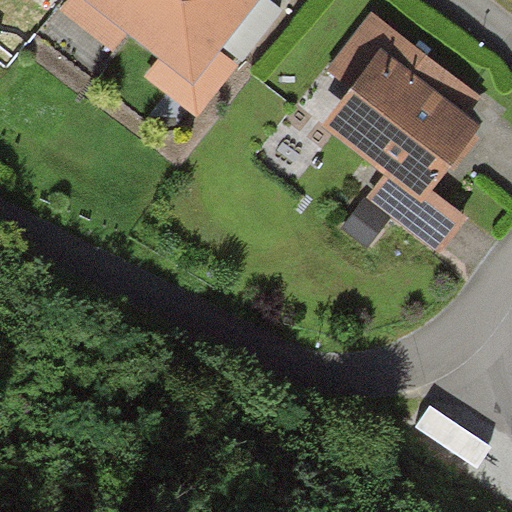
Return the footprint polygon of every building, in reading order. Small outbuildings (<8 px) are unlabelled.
[(68,0),(60,11),(113,52),(125,37),(153,0),(68,0)] [(153,0),(125,37),(158,62),(145,79),(198,119),(237,68),(221,55),(263,0),(153,0)] [(239,57),(252,66),(291,13),(279,4),(239,57)] [(329,72),(353,91),(381,54),(465,117),(480,98),(372,16),(329,72)] [(465,117),(381,54),(353,91),(322,131),(384,178),(422,208),(432,194),(467,149),(482,130),(465,117)] [(467,222),(432,194),(422,208),(384,178),(367,199),(391,218),(439,257),(467,222)] [(368,248),(391,218),(367,199),(365,198),(342,228),(368,248)]
